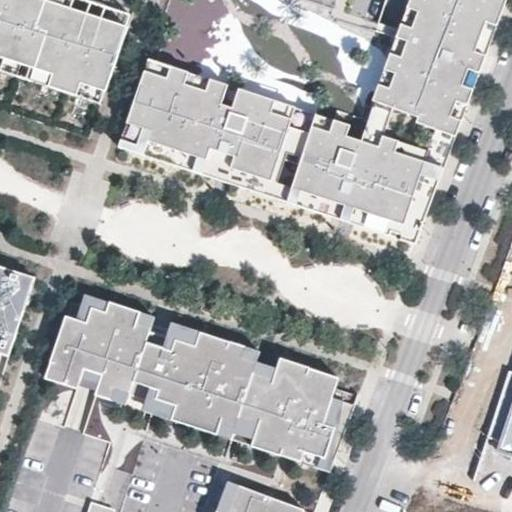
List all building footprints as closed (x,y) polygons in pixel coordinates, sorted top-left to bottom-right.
[(0,0),(0,58),(4,60),(22,66),(35,71),(53,76),(49,88),(77,97),(81,86),(105,93),(127,29),(70,11),(46,3),(37,0),(0,0)] [(70,11),(73,0),(46,0),(46,3),(70,11)] [(406,0),(405,6),(415,10),(409,26),(432,35),(428,45),(405,37),(400,52),(390,49),(384,65),(395,69),(389,84),(379,80),(373,96),(376,97),(392,103),(421,112),(417,122),(437,129),(456,136),(462,120),(451,116),(457,101),(467,105),(473,89),(463,85),(468,70),(465,69),(472,50),(475,51),(486,23),(496,27),(506,0),(406,0)] [(409,26),(415,10),(405,6),(399,23),(409,26)] [(486,55),(496,27),(486,23),(475,51),(486,55)] [(400,52),(405,37),(395,34),(390,49),(400,52)] [(479,74),(486,55),(475,51),(472,50),(465,69),(468,70),(479,74)] [(18,78),(22,66),(4,60),(0,72),(18,78)] [(166,81),(170,69),(148,62),(144,73),(166,81)] [(389,84),(395,69),(384,65),(379,80),(389,84)] [(278,161),(295,112),(273,104),(269,116),(258,112),(262,101),(238,92),(231,112),(220,108),(227,89),(209,83),(205,94),(184,87),(188,75),(170,69),(166,81),(144,73),(123,135),(146,143),(142,156),(159,161),(163,148),(194,159),(190,171),(211,178),(216,164),(231,169),(226,183),(243,189),(247,176),(270,183),(278,161)] [(473,89),(479,74),(468,70),(463,85),(473,89)] [(49,88),(53,76),(35,71),(32,82),(49,88)] [(209,83),(188,75),(184,87),(205,94),(209,83)] [(105,93),(81,86),(77,97),(101,105),(105,93)] [(379,140),(392,103),(376,97),(363,135),(379,140)] [(269,116),(273,104),(262,101),(258,112),(269,116)] [(462,120),(467,105),(457,101),(451,116),(462,120)] [(298,168),(315,119),(295,112),(278,161),(298,168)] [(328,136),(332,124),(315,119),(311,130),(328,136)] [(423,224),(444,168),(425,161),(427,157),(379,140),(363,135),(359,146),(344,141),(348,130),(332,124),(328,136),(311,130),(298,168),(290,190),(306,195),(302,208),(334,218),(339,204),(354,209),(349,223),(400,240),(409,219),(423,224)] [(444,168),(456,136),(437,129),(425,161),(444,168)] [(359,146),(363,135),(348,130),(344,141),(359,146)] [(142,156),(146,143),(123,135),(118,148),(142,156)] [(194,159),(163,148),(159,161),(190,171),(194,159)] [(226,183),(231,169),(216,164),(211,178),(226,183)] [(278,186),(270,183),(247,176),(243,189),(274,199),(278,186)] [(302,208),(306,195),(290,190),(278,186),(274,199),(302,208)] [(349,223),(354,209),(339,204),(334,218),(349,223)] [(415,245),(423,224),(409,219),(400,240),(415,245)] [(28,304),(15,299),(23,274),(0,266),(0,342),(13,347),(28,304)] [(28,304),(37,279),(23,274),(15,299),(28,304)] [(105,313),(109,302),(85,295),(82,305),(105,313)] [(269,379),(249,373),(253,361),(237,356),(241,346),(191,330),(186,345),(162,337),(146,332),(147,327),(133,322),(136,311),(109,302),(105,313),(82,305),(71,302),(45,379),(72,388),(74,383),(79,368),(99,374),(94,390),(92,395),(107,399),(111,389),(125,394),(151,402),(152,399),(172,406),(168,419),(212,434),(215,423),(231,428),(234,418),(254,425),(249,439),(247,445),(276,455),(279,444),(293,449),(314,456),(311,466),(330,472),(354,407),(332,400),(340,378),(276,357),(269,379)] [(147,327),(151,316),(136,311),(133,322),(147,327)] [(186,345),(191,330),(167,322),(162,337),(186,345)] [(0,354),(10,357),(13,347),(0,342),(0,354)] [(253,361),(256,351),(241,346),(237,356),(253,361)] [(269,379),(272,368),(253,361),(249,373),(269,379)] [(94,390),(99,374),(79,368),(74,383),(94,390)] [(122,404),(125,394),(111,389),(107,399),(122,404)] [(168,419),(172,406),(152,399),(148,413),(168,419)] [(249,439),(254,425),(234,418),(229,433),(249,439)] [(229,433),(231,428),(215,423),(212,434),(227,439),(229,433)] [(290,459),(293,449),(279,444),(276,455),(290,459)] [(311,466),(314,456),(293,449),(290,459),(311,466)] [(232,500),(237,485),(228,482),(222,497),(232,500)] [(304,511),(305,511),(237,485),(232,500),(222,497),(216,511),(304,511)] [(84,511),(111,511),(114,506),(89,499),(84,511)]
